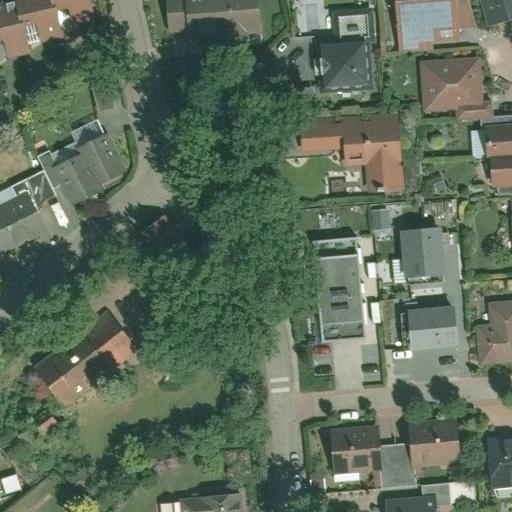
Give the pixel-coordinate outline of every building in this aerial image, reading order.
[(95,19),(90,0),(16,0),(18,6),(0,10),(0,59),(33,51),(31,44),(63,36),(61,28),(95,19)] [(175,0),(179,38),(262,32),(259,0),(175,0)] [(453,41),(450,0),(402,0),(396,0),(398,53),(429,52),(428,42),(453,41)] [(511,18),(511,0),(478,0),(486,26),(511,18)] [(356,41),(315,46),(322,89),(362,83),(356,41)] [(481,108),(477,60),(423,64),(427,112),(481,108)] [(271,122),(283,121),(282,112),(313,110),(312,87),(269,90),(271,122)] [(393,112),(329,124),(336,164),(363,159),(369,190),(406,183),(393,112)] [(511,156),(511,129),(488,131),(489,157),(511,156)] [(52,168),(70,206),(94,195),(90,188),(117,175),(100,138),(76,149),(79,156),(52,168)] [(511,182),(511,156),(489,157),(491,184),(511,182)] [(0,248),(44,229),(29,195),(0,207),(0,248)] [(370,211),(372,230),(388,229),(386,210),(370,211)] [(442,279),(438,232),(401,235),(405,282),(442,279)] [(359,268),(357,243),(312,247),(314,271),(359,268)] [(361,293),(359,268),(314,271),(316,296),(361,293)] [(363,317),(361,293),(316,296),(318,320),(363,317)] [(477,330),(479,366),(511,363),(511,301),(491,302),(493,329),(477,330)] [(453,351),(452,310),(405,312),(407,353),(453,351)] [(364,342),(363,317),(318,320),(320,345),(364,342)] [(80,339),(32,369),(49,396),(97,365),(80,339)] [(457,459),(453,422),(407,428),(412,465),(457,459)] [(382,466),(378,429),(329,434),(333,471),(382,466)] [(511,441),(486,443),(490,486),(511,484),(511,441)] [(233,511),(232,495),(198,498),(199,505),(182,506),(182,511),(233,511)] [(438,511),(437,499),(385,503),(385,511),(438,511)]
